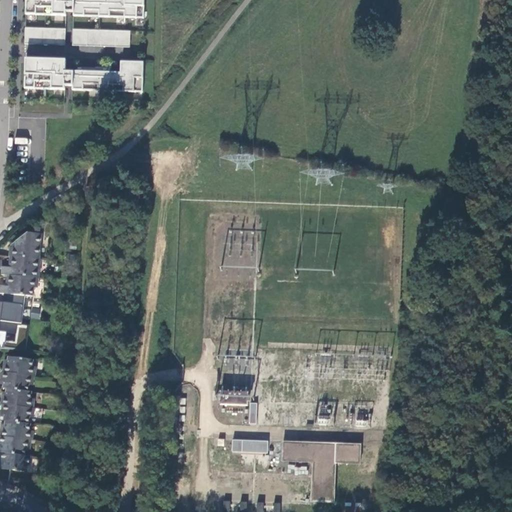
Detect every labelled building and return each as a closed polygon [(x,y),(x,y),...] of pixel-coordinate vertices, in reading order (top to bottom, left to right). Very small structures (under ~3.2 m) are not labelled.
[(26,0),(26,14),(66,15),(67,12),(74,12),(74,16),(144,18),(144,0),(26,0)] [(66,29),(26,28),(25,44),(65,45),(66,29)] [(131,31),(74,29),(73,46),(130,47),(131,31)] [(66,60),(26,58),(26,63),(25,88),(65,90),(65,86),(73,86),(73,90),(143,92),(144,62),(121,61),(121,72),(73,71),(73,72),(66,71),(66,60)] [(13,245),(12,257),(43,260),(44,241),(42,241),(42,237),(38,236),(13,245)] [(41,278),(42,278),(44,260),(43,260),(12,257),(12,267),(4,266),(4,275),(9,276),(41,278)] [(15,295),(35,297),(36,287),(40,287),(41,278),(9,276),(9,285),(2,285),(1,294),(2,294),(15,295)] [(0,349),(25,353),(30,325),(0,321),(0,349)] [(37,376),(38,376),(40,366),(36,366),(36,360),(11,357),(10,363),(8,362),(7,368),(6,367),(6,372),(37,376)] [(31,391),(32,385),(36,385),(37,376),(6,372),(4,372),(4,376),(5,376),(5,381),(6,381),(6,388),(9,389),(31,391)] [(249,391),(220,388),(219,404),(247,407),(249,391)] [(34,398),(35,392),(33,392),(31,391),(9,389),(8,395),(6,395),(6,400),(4,400),(4,404),(5,404),(37,408),(38,399),(34,398)] [(37,417),(38,408),(37,408),(5,404),(4,408),(5,408),(5,413),(7,413),(6,420),(9,421),(33,424),(34,417),(37,417)] [(3,436),(36,440),(37,431),(33,431),(34,424),(33,424),(9,421),(7,428),(5,427),(5,433),(4,433),(3,436)] [(34,456),(36,440),(3,436),(2,436),(1,439),(3,439),(2,445),(4,445),(3,452),(34,456)] [(232,451),(268,453),(268,441),(233,439),(232,451)] [(312,502),(334,503),(335,463),(359,464),(361,445),(283,442),(282,461),(313,462),(312,502)] [(35,465),(36,456),(34,456),(3,452),(2,454),(4,455),(4,461),(6,461),(5,469),(30,472),(31,465),(35,465)]
